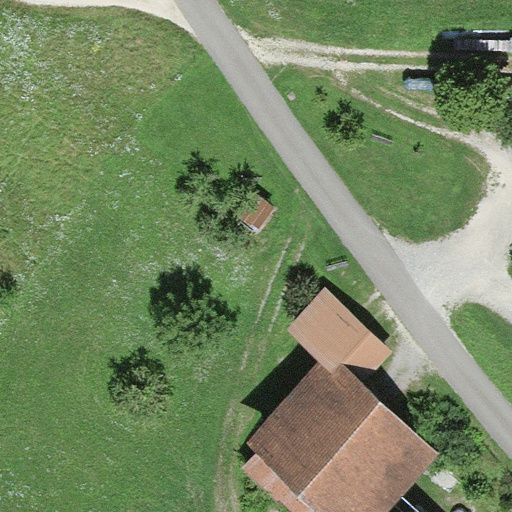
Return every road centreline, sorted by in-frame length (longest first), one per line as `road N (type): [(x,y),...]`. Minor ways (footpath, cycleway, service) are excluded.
road 1 (unclassified): [(511,431),(175,0)]
road 2 (track): [(511,72),(212,48)]
road 3 (track): [(314,56),(385,113),(511,156)]
